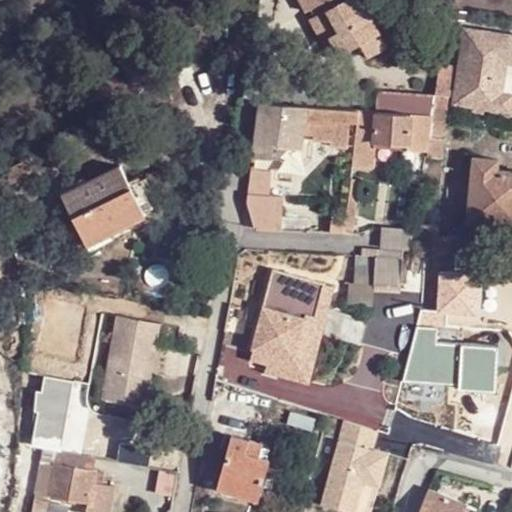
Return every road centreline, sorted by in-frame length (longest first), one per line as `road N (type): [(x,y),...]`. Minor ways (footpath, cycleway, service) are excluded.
road 1 (residential): [(181,511),(222,283)]
road 2 (residential): [(404,511),(425,458),(511,478)]
